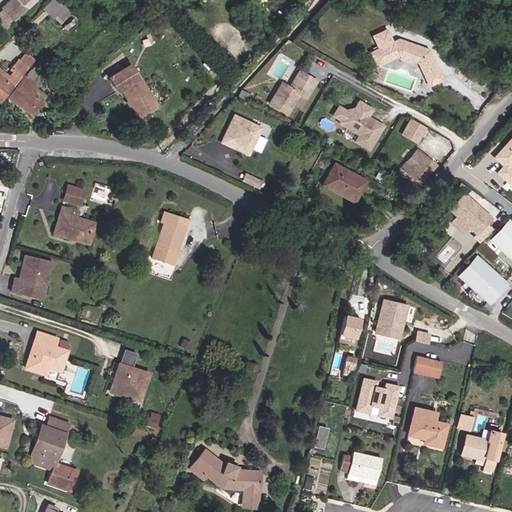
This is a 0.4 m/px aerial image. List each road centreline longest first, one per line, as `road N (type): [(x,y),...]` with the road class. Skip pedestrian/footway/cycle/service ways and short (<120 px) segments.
road 1 (tertiary): [(29,140),(151,158),(366,252)]
road 2 (track): [(165,163),(316,0)]
road 3 (residential): [(366,252),(511,339)]
road 4 (tertiary): [(452,165),(366,252)]
